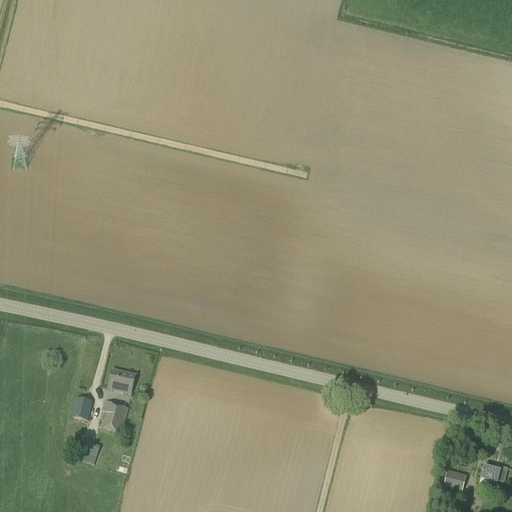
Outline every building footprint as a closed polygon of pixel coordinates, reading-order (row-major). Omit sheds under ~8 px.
[(127,377),(122,376),(122,374),(111,372),(107,390),(130,396),(134,377),(128,376),(127,377)] [(88,423),(93,403),(76,399),(71,419),(88,423)] [(120,435),(128,411),(104,403),(101,413),(103,414),(99,429),(120,435)] [(87,444),(80,441),(77,451),(83,453),(80,462),(93,466),(100,448),(87,443),(87,444)] [(498,470),(483,466),(480,479),(478,487),(487,489),(489,481),(496,483),(496,480),(505,482),(508,469),(498,467),(498,470)] [(462,494),(466,477),(447,472),(442,489),(462,494)]
